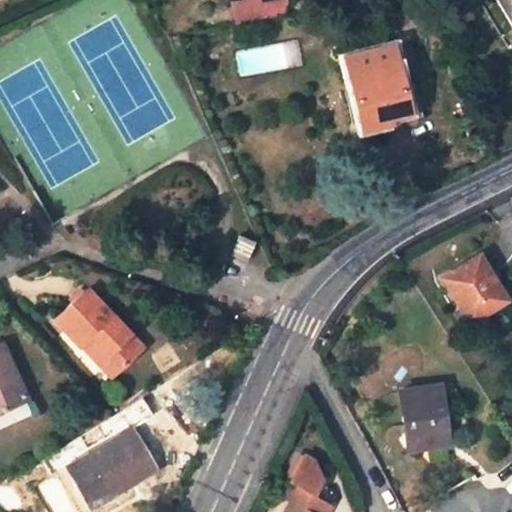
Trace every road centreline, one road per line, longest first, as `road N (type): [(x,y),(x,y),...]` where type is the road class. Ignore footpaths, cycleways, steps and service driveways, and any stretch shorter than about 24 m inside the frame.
road 1 (unclassified): [(284,343),(320,284),(393,228),(511,171)]
road 2 (residential): [(386,511),(309,367),(284,343)]
road 3 (unclassified): [(211,511),(284,343)]
